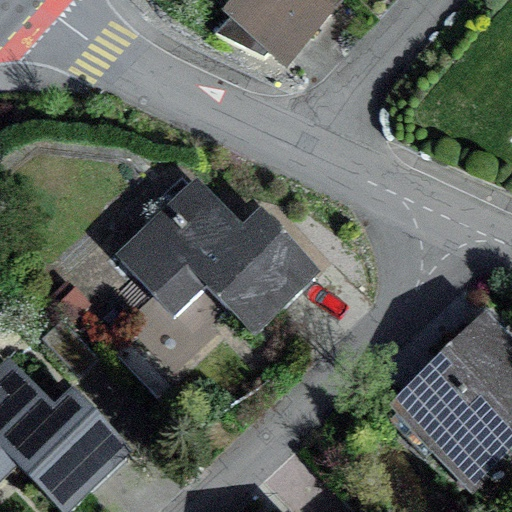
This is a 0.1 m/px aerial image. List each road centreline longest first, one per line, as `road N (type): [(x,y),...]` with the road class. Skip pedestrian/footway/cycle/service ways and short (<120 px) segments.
road 1 (residential): [(233,511),(373,366),(453,221)]
road 2 (residential): [(62,0),(109,52),(307,152)]
road 3 (residential): [(307,152),(445,0)]
road 4 (residential): [(307,152),(453,221)]
